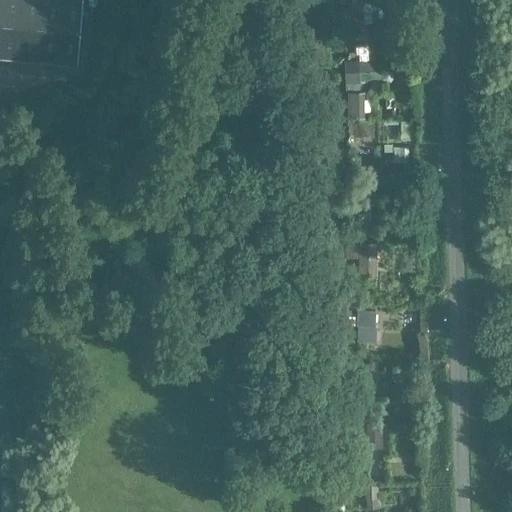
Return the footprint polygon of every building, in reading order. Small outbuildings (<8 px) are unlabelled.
[(0,0),(0,53),(78,60),(82,0),(0,0)] [(363,21),(363,5),(348,5),(348,22),(363,21)] [(367,78),(366,61),(349,62),(350,87),(359,87),(359,79),(367,78)] [(349,88),(349,113),(366,113),(366,89),(349,88)] [(370,139),(370,122),(353,123),(353,139),(370,139)] [(370,210),(370,192),(351,192),(351,209),(354,209),(354,220),(375,220),(375,213),(373,213),(373,210),(370,210)] [(376,267),(375,245),(359,246),(359,247),(350,247),(350,257),(359,257),(359,268),(376,267)] [(374,341),(376,311),(357,309),(357,315),(352,315),(352,331),(358,331),(358,339),(374,341)] [(376,381),(377,363),(363,363),(363,381),(376,381)] [(379,432),(379,421),(360,421),(361,433),(379,432)] [(378,508),(377,497),(378,497),(378,487),(362,488),(363,509),(378,508)]
